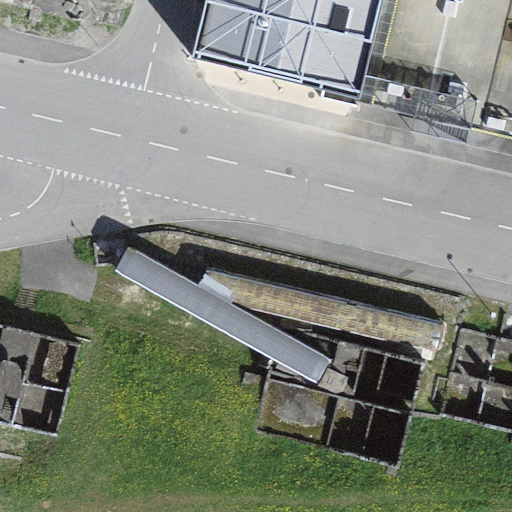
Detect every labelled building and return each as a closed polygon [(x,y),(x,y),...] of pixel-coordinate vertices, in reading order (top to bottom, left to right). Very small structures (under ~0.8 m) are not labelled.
[(0,0),(0,15),(70,30),(76,0),(0,0)] [(206,0),(193,59),(360,97),(382,0),(206,0)] [(412,368),(270,333),(246,433),(388,467),(412,368)] [(63,352),(0,335),(0,431),(39,441),(63,352)] [(511,350),(455,338),(436,422),(511,439),(511,350)]
